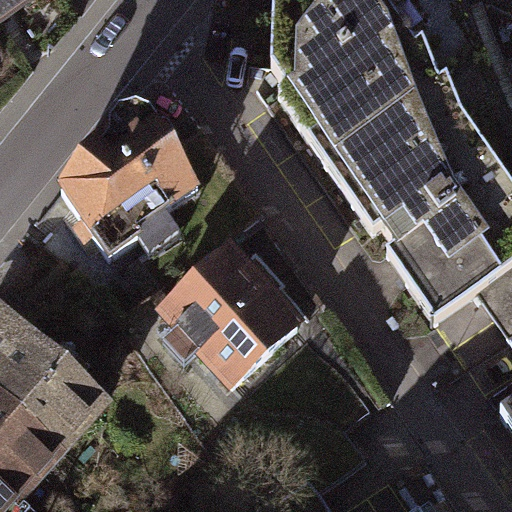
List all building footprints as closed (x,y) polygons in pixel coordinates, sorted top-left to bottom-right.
[(0,0),(0,28),(9,22),(41,0),(0,0)] [(511,414),(492,428),(511,457),(511,142),(496,109),(455,0),(267,0),(263,74),(281,100),(272,106),(428,334),(474,303),(511,358),(511,414)] [(151,131),(61,195),(83,226),(113,268),(203,203),(151,131)] [(232,265),(151,340),(213,406),(294,332),(232,265)] [(0,401),(60,455),(102,408),(0,317),(0,401)] [(12,511),(60,455),(0,401),(0,511),(12,511)] [(319,446),(325,482),(365,476),(360,440),(319,446)]
